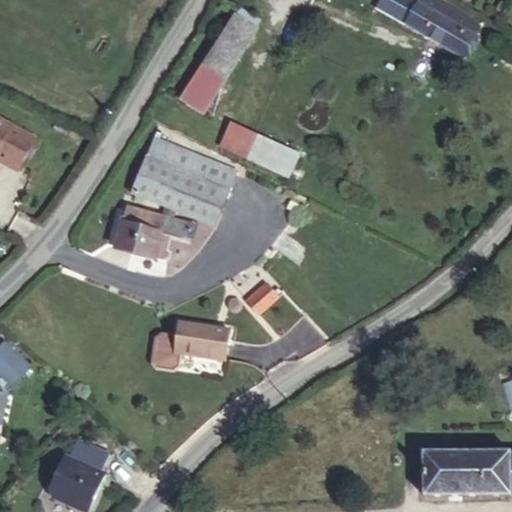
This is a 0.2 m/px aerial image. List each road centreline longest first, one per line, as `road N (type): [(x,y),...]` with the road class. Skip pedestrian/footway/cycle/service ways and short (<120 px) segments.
road 1 (residential): [(511,205),(407,305),(313,359),(211,434),(144,511)]
road 2 (residential): [(0,291),(41,256),(202,0)]
